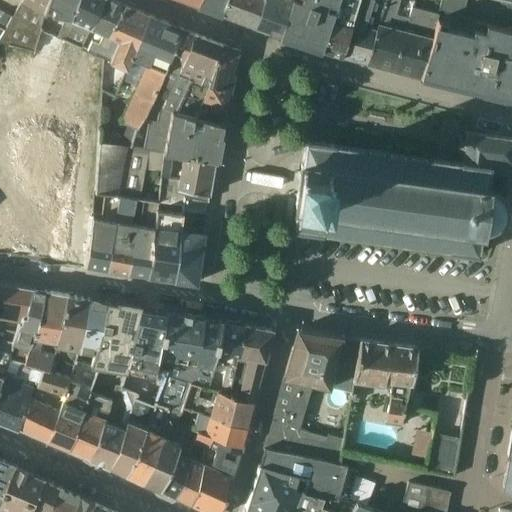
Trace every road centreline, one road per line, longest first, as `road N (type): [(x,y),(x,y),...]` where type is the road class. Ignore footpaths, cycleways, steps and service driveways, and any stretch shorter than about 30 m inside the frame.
road 1 (residential): [(246,36),(511,117)]
road 2 (residential): [(211,296),(246,36)]
road 3 (residential): [(497,340),(285,309)]
road 4 (residential): [(211,296),(0,271)]
road 5 (residential): [(285,309),(228,511)]
road 6 (residential): [(0,444),(163,511)]
road 7 (residential): [(466,511),(497,340)]
